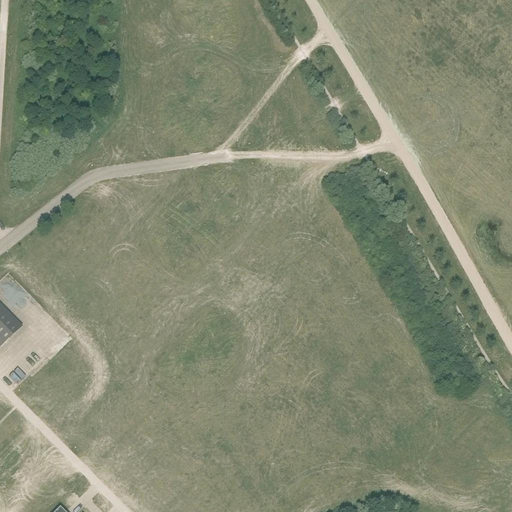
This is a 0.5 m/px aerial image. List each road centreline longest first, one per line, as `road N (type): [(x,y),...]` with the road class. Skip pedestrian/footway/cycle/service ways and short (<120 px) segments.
road 1 (unknown): [(402,148),(511,340)]
road 2 (unknown): [(311,0),(402,148)]
